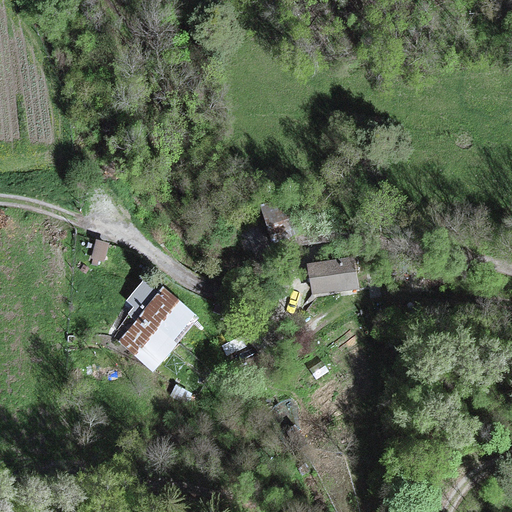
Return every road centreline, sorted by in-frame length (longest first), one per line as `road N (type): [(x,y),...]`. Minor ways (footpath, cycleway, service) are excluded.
road 1 (track): [(511,270),(364,239),(258,288),(219,295),(131,238),(0,198)]
road 2 (track): [(244,511),(229,495),(140,476),(0,480)]
